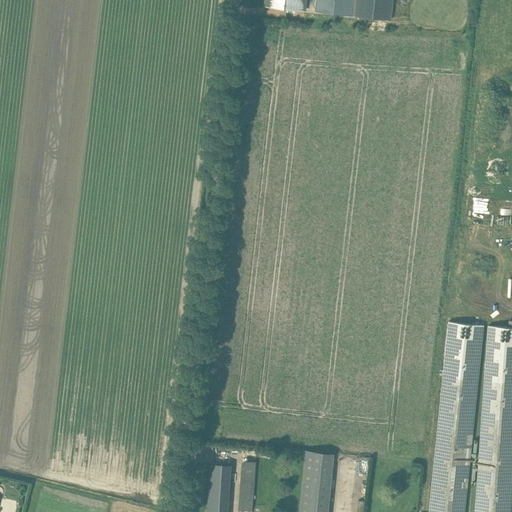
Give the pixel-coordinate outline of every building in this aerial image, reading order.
[(306,0),(264,0),(264,5),(305,10),(306,0)] [(316,0),(315,11),(391,19),(393,0),(316,0)] [(465,511),(485,325),(448,321),(429,511),(465,511)] [(511,327),(488,325),(475,511),(510,511),(511,487),(511,327)] [(306,449),(299,511),(327,511),(333,452),(306,449)] [(252,510),(256,467),(256,461),(242,460),(238,509),(252,510)] [(225,511),(229,464),(211,463),(207,511),(225,511)]
